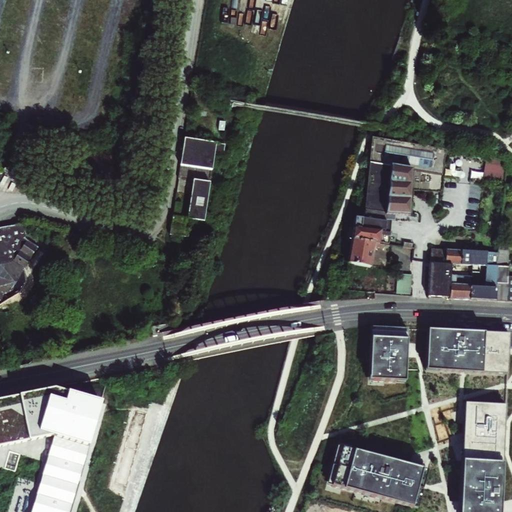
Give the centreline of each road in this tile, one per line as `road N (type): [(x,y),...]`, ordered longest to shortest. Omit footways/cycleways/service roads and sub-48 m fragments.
road 1 (residential): [(0,207),(37,204),(125,230),(153,224),(164,203),(194,0)]
road 2 (tertiary): [(511,315),(363,311),(164,349)]
road 3 (tertiary): [(0,383),(164,349)]
